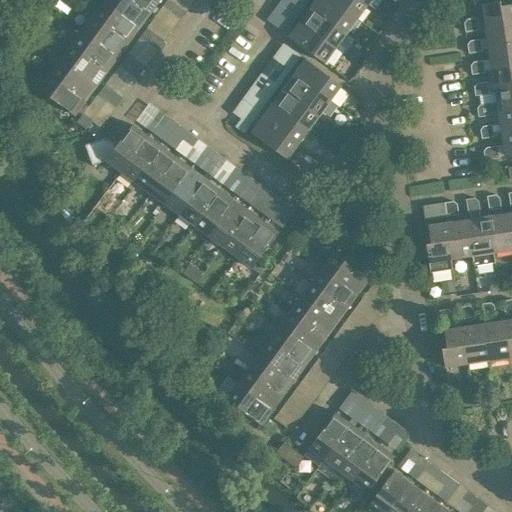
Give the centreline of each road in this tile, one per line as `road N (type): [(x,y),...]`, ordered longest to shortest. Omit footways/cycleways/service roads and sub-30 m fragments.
road 1 (residential): [(396,195),(432,436),(511,498)]
road 2 (tertiary): [(183,511),(0,302)]
road 3 (residential): [(396,195),(314,204),(208,127)]
road 4 (residential): [(396,195),(380,62),(429,0)]
road 5 (residential): [(262,0),(270,40),(208,127)]
road 6 (tertiary): [(0,409),(93,511)]
